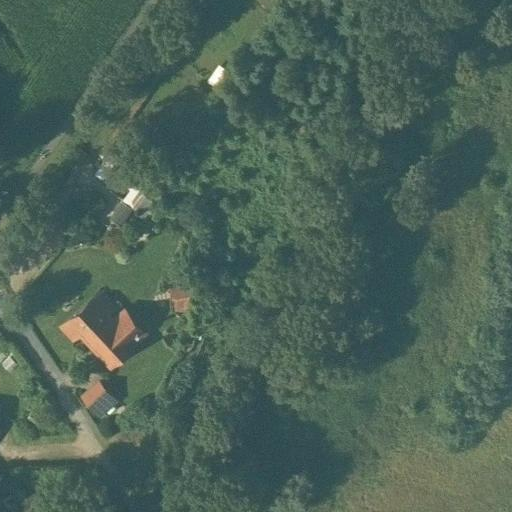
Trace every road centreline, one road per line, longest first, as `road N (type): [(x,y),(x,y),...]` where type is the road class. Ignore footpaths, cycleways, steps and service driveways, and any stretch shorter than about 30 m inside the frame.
road 1 (unclassified): [(194,511),(413,0)]
road 2 (track): [(138,511),(0,302)]
